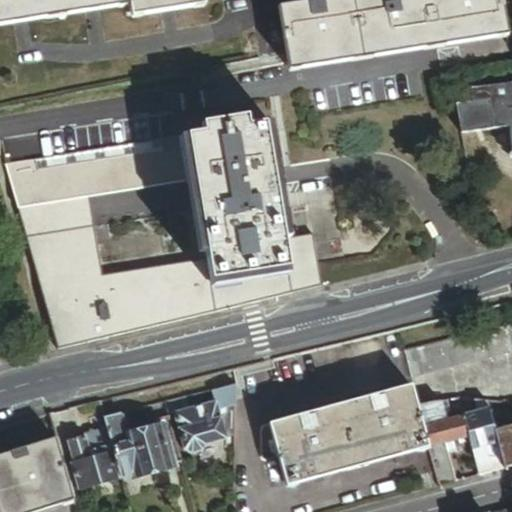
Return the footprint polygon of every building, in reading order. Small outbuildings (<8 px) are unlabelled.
[(190,3),(201,1),(201,0),(0,0),(0,21),(9,20),(24,18),(42,15),(53,13),(63,12),(81,8),(96,6),(110,3),(125,1),(127,8),(127,14),(138,12),(157,9),(171,6),(190,3)] [(493,31),(504,29),(499,0),(319,0),(276,7),(286,67),(296,65),(315,62),(331,59),(348,56),(359,54),(370,52),(388,49),(402,47),(421,44),(431,42),(441,40),(460,37),(473,34),(493,31)] [(111,10),(127,8),(125,1),(110,3),(111,10)] [(202,8),(201,1),(190,3),(191,10),(202,8)] [(64,18),(63,12),(53,13),(54,20),(64,18)] [(139,19),(138,12),(127,14),(129,20),(139,19)] [(54,20),(53,13),(42,15),(43,22),(54,20)] [(505,36),(504,29),(493,31),(494,38),(505,36)] [(442,47),(441,40),(431,42),(432,48),(442,47)] [(432,48),(431,42),(421,44),(422,50),(432,48)] [(371,59),(370,52),(359,54),(360,61),(371,59)] [(360,61),(359,54),(348,56),(349,62),(360,61)] [(470,101),(453,104),(459,134),(505,128),(509,152),(511,154),(511,82),(468,89),(470,101)] [(468,89),(467,84),(450,87),(453,104),(470,101),(468,89)] [(200,136),(184,139),(192,184),(205,262),(208,284),(285,271),(280,241),(261,126),(244,129),(242,120),(199,127),(200,136)] [(19,212),(90,200),(185,185),(191,184),(190,174),(184,139),(6,166),(16,202),(19,212)] [(19,212),(26,239),(57,354),(107,339),(260,299),(318,285),(313,252),(310,236),(287,239),(280,241),(285,271),(208,284),(205,262),(103,278),(95,228),(90,200),(19,212)] [(511,323),(401,352),(408,379),(511,352),(511,323)] [(233,395),(235,395),(235,389),(235,383),(210,390),(213,401),(215,400),(233,395)] [(413,445),(424,442),(408,384),(266,424),(282,481),(293,478),(343,464),(353,462),(364,459),(413,445)] [(232,438),(233,395),(215,400),(225,440),(232,438)] [(172,413),(188,408),(185,399),(165,404),(168,414),(172,413)] [(225,440),(215,400),(213,401),(188,408),(172,413),(182,452),(185,451),(190,454),(203,450),(205,445),(225,440)] [(461,416),(457,401),(452,400),(433,404),(436,417),(442,416),(443,421),(461,416)] [(433,404),(416,407),(426,446),(443,442),(466,436),(461,416),(443,421),(442,416),(436,417),(433,404)] [(474,413),(487,410),(485,405),(472,404),(474,413)] [(487,410),(489,418),(496,416),(499,415),(497,406),(485,405),(487,410)] [(474,413),(461,416),(466,436),(469,447),(495,441),(491,427),(489,418),(487,410),(474,413)] [(126,435),(121,415),(104,420),(104,422),(106,429),(120,478),(120,479),(128,477),(129,479),(137,477),(151,473),(171,468),(159,425),(153,427),(126,435)] [(169,423),(167,416),(152,421),(153,427),(159,425),(169,423)] [(496,416),(489,418),(491,427),(498,426),(496,416)] [(511,422),(498,426),(491,427),(495,441),(502,468),(511,465),(511,422)] [(171,468),(180,465),(169,423),(159,425),(171,468)] [(77,491),(120,479),(120,478),(106,429),(83,435),(84,438),(67,443),(73,463),(70,464),(77,491)] [(0,511),(13,511),(71,495),(55,437),(0,453),(0,511)] [(495,441),(469,447),(476,475),(502,468),(495,441)] [(425,448),(424,442),(413,445),(415,451),(425,448)] [(443,442),(426,446),(437,486),(453,481),(443,442)] [(365,465),(364,459),(353,462),(355,468),(365,465)] [(355,468),(353,462),(343,464),(344,471),(355,468)] [(151,479),(151,473),(137,477),(139,482),(151,479)] [(295,484),(293,478),(282,481),(284,488),(295,484)]
